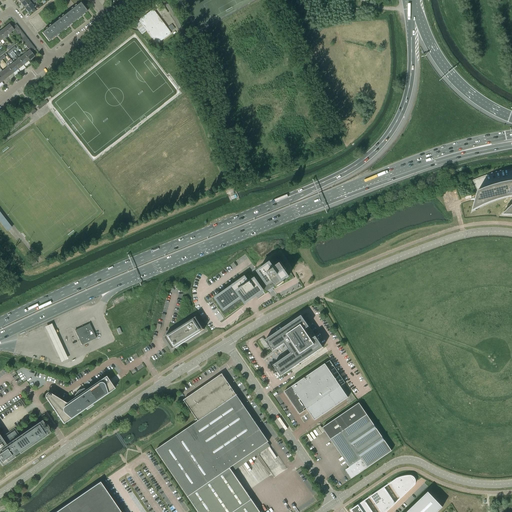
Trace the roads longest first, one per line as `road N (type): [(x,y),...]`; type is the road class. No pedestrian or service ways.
road 1 (trunk): [(413,13),(404,106),(366,158),(0,323)]
road 2 (trunk): [(122,280),(426,156)]
road 3 (unclassified): [(225,343),(332,285),(441,241),(511,232)]
road 4 (unclassified): [(0,494),(225,343)]
road 5 (unclassified): [(335,503),(225,343)]
road 6 (unclassified): [(335,503),(407,459),(470,482),(511,482)]
road 7 (unclassified): [(164,4),(239,166)]
road 8 (trunk): [(413,13),(455,79),(511,117)]
road 9 (trunk): [(0,336),(122,280)]
